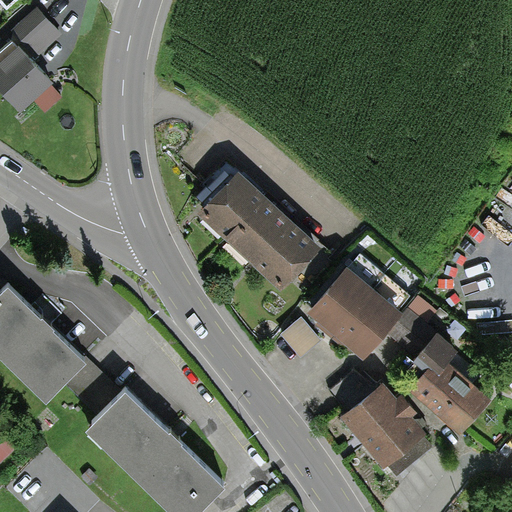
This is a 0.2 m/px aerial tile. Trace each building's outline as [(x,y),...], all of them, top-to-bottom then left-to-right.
[(34,94),(46,107),(62,94),(51,82),(56,77),(35,53),(60,31),(39,7),(15,28),(20,35),(16,39),(13,36),(0,46),(0,83),(20,106),(34,94)] [(263,196),(237,172),(198,213),(225,237),(263,196)] [(292,223),(263,196),(225,237),(254,264),(292,223)] [(319,248),(292,223),(254,264),(280,289),(319,248)] [(349,268),(347,267),(307,314),(318,323),(316,326),(330,338),(384,274),(361,255),(349,268)] [(409,296),(384,274),(330,338),(342,347),(345,344),(364,359),(402,314),(397,310),(409,296)] [(87,357),(10,281),(0,291),(0,351),(47,397),(62,383),(87,357)] [(302,317),(281,334),(300,357),(321,340),(302,317)] [(428,369),(410,389),(460,434),(491,400),(448,361),(459,349),(439,332),(415,358),(428,369)] [(121,390),(87,357),(62,383),(96,416),(121,390)] [(384,381),(342,414),(384,466),(387,464),(396,477),(431,450),(419,435),(422,432),(411,417),(418,411),(403,392),(397,397),(384,381)] [(196,511),(226,482),(127,384),(121,390),(96,416),(87,425),(175,511),(196,511)] [(2,429),(0,431),(0,460),(17,444),(2,429)]
